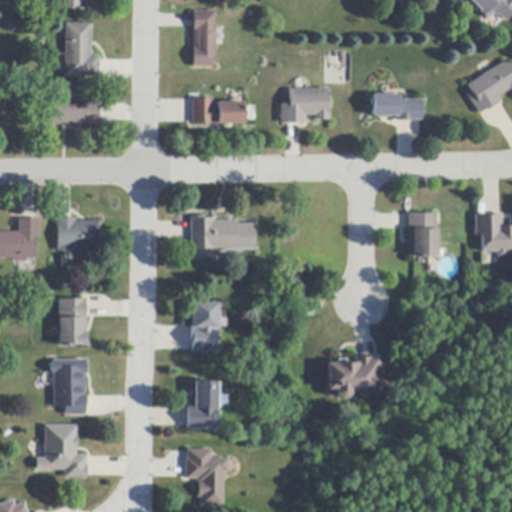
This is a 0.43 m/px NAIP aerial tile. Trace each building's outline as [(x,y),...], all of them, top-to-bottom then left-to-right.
[(86,0),(86,9),(81,9),(81,11),(76,10),(76,9),(61,9),(61,0),(86,0)] [(511,0),(511,14),(504,22),(503,21),(497,15),(495,17),(493,15),(487,20),(486,19),(479,12),(481,11),(469,0),(511,0)] [(214,12),(214,29),(214,46),(214,67),(192,67),(192,28),(192,15),(192,12),(214,12)] [(99,61),(98,77),(64,77),(64,70),(64,54),(65,24),(91,24),(90,57),(99,58),(99,61)] [(498,103),(485,111),(485,110),(480,114),(478,115),(465,95),(470,92),(466,86),(482,76),(492,69),(504,61),(511,73),(511,88),(507,91),(497,97),(500,102),(498,103)] [(299,124),(286,124),(280,124),(280,105),(288,105),(288,90),(327,90),(327,98),(329,98),(329,110),(327,110),(327,121),(314,121),(314,116),(305,116),(305,124),(299,124)] [(409,101),(422,101),(422,121),(420,121),(413,121),(413,122),(398,122),(395,122),(395,117),(372,117),(372,107),(371,107),(371,97),(372,97),(372,95),(394,95),(398,95),(398,101),(409,101)] [(191,124),(191,123),(191,101),(191,99),(211,99),(211,107),(216,107),(216,103),(243,103),(242,125),(216,125),(216,124),(211,124),(191,124)] [(98,105),(98,124),(98,129),(80,129),(79,124),(42,124),(42,100),(60,100),(75,100),(81,100),(81,103),(98,103),(98,105)] [(407,257),(407,230),(408,216),(408,214),(436,215),(435,230),(437,230),(436,258),(422,258),(418,258),(418,257),(407,257)] [(498,215),(500,215),(500,227),(506,227),(506,225),(511,225),(511,256),(507,256),(507,255),(506,255),(503,258),(498,258),(497,258),(495,256),(494,253),(481,253),(480,253),(480,236),(474,236),(474,216),(475,216),(476,216),(476,217),(483,217),(483,214),(485,214),(485,215),(498,215)] [(252,251),(209,251),(209,250),(190,251),(189,239),(189,223),(189,222),(188,222),(188,217),(202,217),(202,219),(212,219),(212,221),(234,221),(234,225),(252,224),(252,251)] [(97,251),(75,251),(75,268),(60,268),(60,256),(63,256),(63,252),(56,252),(56,226),(55,226),(55,220),(59,220),(59,219),(71,219),(75,219),(75,222),(96,222),(97,251)] [(22,220),(34,220),(39,220),(39,239),(35,239),(34,259),(26,259),(26,262),(13,262),(13,260),(0,260),(0,233),(18,233),(18,220),(22,220)] [(85,266),(85,253),(95,253),(95,266),(85,266)] [(85,317),(85,346),(69,346),(69,347),(64,347),(64,346),(58,346),(58,336),(58,327),(58,300),(85,300),(85,317)] [(190,351),(191,344),(189,344),(189,328),(189,326),(190,326),(190,320),(188,320),(188,313),(190,313),(190,304),(217,304),(217,319),(224,319),(224,327),(217,327),(217,330),(214,330),(214,352),(190,352),(190,351)] [(357,390),(349,390),(349,395),(348,396),(345,399),(339,399),(334,395),(334,390),(326,391),(325,364),(335,364),(335,363),(336,363),(336,360),(343,360),(343,363),(345,363),(345,364),(354,364),(354,359),(355,359),(376,358),(378,358),(379,393),(368,394),(368,389),(357,390)] [(86,397),(86,406),(85,406),(84,416),(64,416),(64,408),(53,408),(53,375),(49,371),(49,365),(52,361),(85,361),(85,375),(85,394),(86,395),(86,397)] [(216,383),(215,410),(214,410),(213,430),(185,429),(185,427),(186,410),(186,407),(192,407),(192,382),(216,383)] [(85,457),(85,466),(86,466),(86,476),(86,479),(63,479),(63,472),(35,471),(36,461),(36,459),(43,459),(43,444),(44,426),(75,427),(75,436),(76,436),(76,448),(75,448),(75,455),(85,455),(85,457)] [(184,478),(183,459),(185,459),(185,453),(185,451),(209,451),(209,459),(226,459),(226,472),(221,472),(221,507),(198,507),(198,498),(195,498),(195,495),(196,495),(196,486),(195,486),(195,480),(184,480),(184,478)] [(0,511),(0,504),(13,501),(14,507),(24,504),(26,511),(0,511)]
